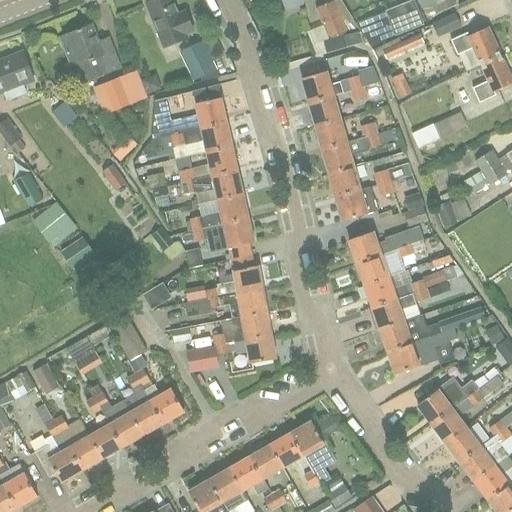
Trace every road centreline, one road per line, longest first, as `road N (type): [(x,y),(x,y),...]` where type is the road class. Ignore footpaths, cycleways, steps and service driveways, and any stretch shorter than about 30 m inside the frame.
road 1 (residential): [(336,371),(269,87),(227,0)]
road 2 (residential): [(79,511),(180,462),(187,439),(246,407),(266,411),(336,371)]
road 3 (residential): [(441,511),(336,371)]
